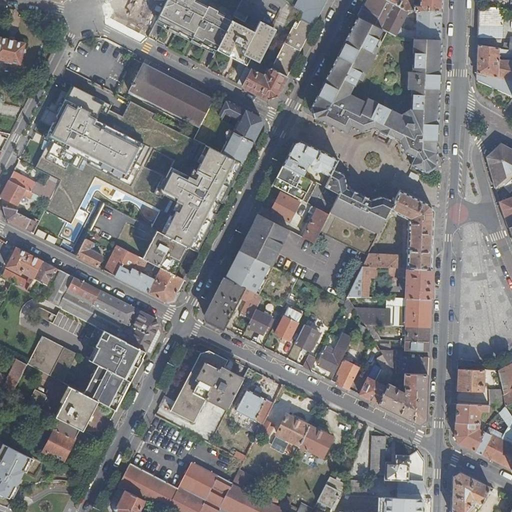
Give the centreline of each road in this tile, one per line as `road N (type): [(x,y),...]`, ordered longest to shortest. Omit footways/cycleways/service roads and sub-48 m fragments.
road 1 (residential): [(437,449),(182,322)]
road 2 (secondary): [(443,350),(457,98)]
road 3 (residential): [(83,14),(284,120)]
road 4 (secondary): [(284,120),(182,322)]
road 5 (secondary): [(182,322),(83,511)]
road 6 (residential): [(182,322),(0,227)]
road 7 (residential): [(0,180),(83,14)]
road 8 (secondary): [(346,0),(284,120)]
